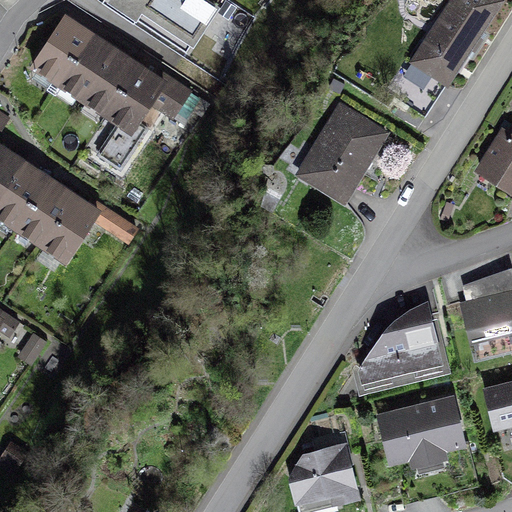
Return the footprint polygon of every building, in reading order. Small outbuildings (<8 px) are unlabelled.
[(216,9),(202,0),(129,0),(144,10),(137,20),(187,53),(216,9)] [(503,3),(498,0),(453,0),(413,61),(408,58),(386,92),(426,118),(435,106),(424,99),(438,78),(448,85),(503,3)] [(91,34),(67,18),(34,67),(58,83),(91,34)] [(116,51),(91,34),(58,83),(83,100),(116,51)] [(140,67),(116,51),(83,100),(108,116),(140,67)] [(177,92),(140,67),(108,116),(120,124),(99,156),(121,171),(148,130),(138,123),(151,104),(163,113),(177,92)] [(209,106),(190,93),(184,102),(203,115),(209,106)] [(381,131),(341,107),(320,142),(324,145),(305,178),(345,202),(362,173),(358,170),(381,131)] [(9,119),(0,113),(0,129),(2,131),(9,119)] [(511,190),(511,137),(503,132),(480,170),(511,190)] [(0,201),(25,164),(0,147),(0,201)] [(49,180),(25,164),(0,201),(0,217),(17,229),(49,180)] [(74,196),(49,180),(17,229),(42,245),(74,196)] [(99,213),(74,196),(42,245),(66,261),(99,213)] [(136,227),(117,216),(108,230),(127,242),(136,227)] [(470,303),(463,305),(476,354),(511,344),(511,292),(491,298),(487,283),(467,289),(470,303)] [(443,369),(427,305),(413,312),(399,322),(386,333),(360,370),(365,387),(443,369)] [(1,321),(0,319),(0,330),(10,336),(19,323),(5,313),(1,321)] [(45,342),(33,335),(25,348),(37,355),(45,342)] [(511,386),(489,392),(498,426),(511,421),(511,386)] [(451,401),(383,418),(403,499),(471,482),(451,401)] [(357,497),(341,433),(314,439),(317,454),(306,456),(293,478),(302,511),(315,511),(339,506),(337,501),(357,497)] [(26,453),(13,445),(0,464),(13,473),(26,453)]
